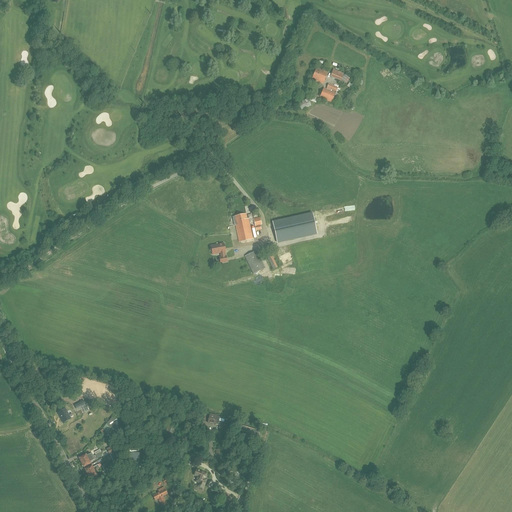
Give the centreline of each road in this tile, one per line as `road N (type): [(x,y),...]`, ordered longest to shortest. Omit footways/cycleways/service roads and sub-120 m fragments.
road 1 (unclassified): [(0,281),(209,154)]
road 2 (tertiary): [(92,511),(0,336)]
